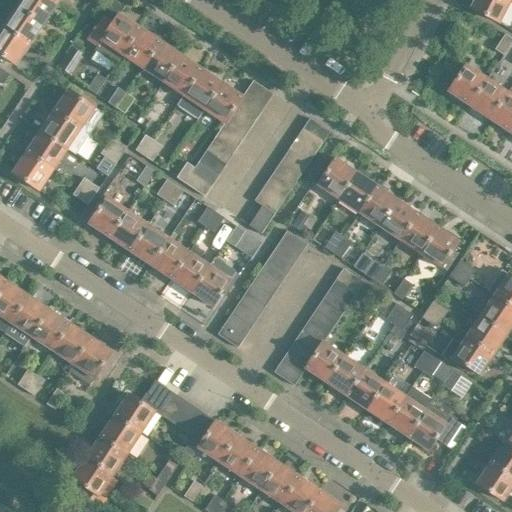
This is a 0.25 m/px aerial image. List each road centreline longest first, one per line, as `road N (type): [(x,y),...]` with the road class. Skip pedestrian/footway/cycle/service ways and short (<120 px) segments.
road 1 (residential): [(433,511),(0,223)]
road 2 (residential): [(367,106),(200,0)]
road 3 (residential): [(511,224),(398,146),(367,106)]
road 4 (residential): [(367,106),(430,0)]
